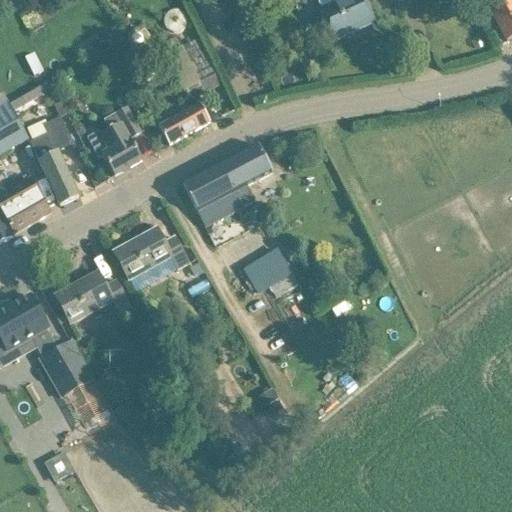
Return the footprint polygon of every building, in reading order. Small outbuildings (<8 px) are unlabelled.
[(373,25),(365,7),(364,8),(360,0),(351,0),(322,14),(327,24),(325,25),(333,44),(373,25)] [(511,0),(497,0),(503,10),(491,16),(506,45),(511,41),(511,0)] [(164,20),(164,23),(164,26),(165,29),(167,31),(169,33),(172,34),(175,35),(178,34),(181,33),(184,31),(186,29),(187,26),(187,23),(187,20),(186,17),(184,14),(181,12),(178,11),(175,11),(172,11),(169,12),(167,14),(165,17),(164,20)] [(126,38),(126,42),(126,45),(127,48),(129,50),(132,52),(135,53),(138,54),(141,53),(144,52),(147,50),(148,48),(150,45),(150,42),(150,38),(148,35),(147,33),(144,31),(141,30),(138,29),(135,30),(132,31),(129,33),(127,35),(126,38)] [(198,86),(181,50),(165,57),(183,94),(198,86)] [(45,87),(8,108),(12,115),(49,94),(45,87)] [(63,104),(55,107),(61,120),(69,116),(63,104)] [(210,126),(200,108),(199,106),(158,129),(169,148),(210,126)] [(8,108),(0,112),(0,156),(27,142),(12,115),(8,108)] [(95,137),(87,141),(98,161),(102,158),(114,179),(142,164),(130,142),(141,135),(132,118),(127,110),(105,122),(111,133),(97,141),(95,137)] [(73,147),(60,120),(44,127),(48,136),(30,144),(51,191),(59,209),(78,200),(57,155),(73,147)] [(272,176),(258,148),(182,188),(204,230),(238,213),(254,205),(247,189),(272,176)] [(49,217),(39,200),(29,182),(0,198),(0,214),(13,238),(49,217)] [(0,245),(11,239),(0,219),(0,245)] [(189,267),(184,258),(174,240),(163,246),(156,232),(113,255),(129,283),(171,261),(178,273),(189,267)] [(277,254),(243,275),(258,298),(270,291),(276,301),(298,287),(277,254)] [(130,310),(125,301),(116,284),(105,290),(97,275),(55,299),(71,327),(112,304),(119,316),(130,310)] [(48,331),(29,298),(0,315),(0,342),(7,355),(48,331)] [(40,363),(62,401),(93,383),(71,345),(40,363)] [(271,391),(262,397),(269,407),(278,402),(271,391)] [(278,404),(268,410),(273,417),(282,411),(278,404)] [(231,441),(220,448),(230,464),(241,458),(231,441)]
